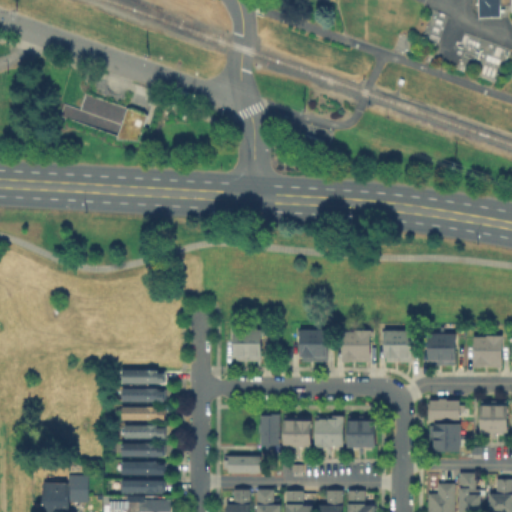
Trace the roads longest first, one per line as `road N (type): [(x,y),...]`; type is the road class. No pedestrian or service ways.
road 1 (primary): [(511,224),(255,196)]
road 2 (primary): [(255,196),(0,182)]
road 3 (residential): [(204,91),(0,19)]
road 4 (residential): [(199,386),(379,385),(396,393)]
road 5 (residential): [(199,511),(198,315)]
